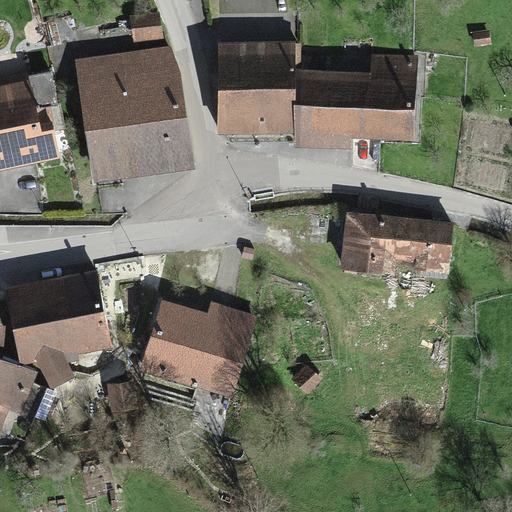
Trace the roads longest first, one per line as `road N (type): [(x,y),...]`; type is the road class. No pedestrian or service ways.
road 1 (residential): [(511,219),(309,174),(253,174),(209,186)]
road 2 (tertiary): [(0,260),(131,240),(209,186)]
road 3 (residential): [(209,186),(198,96),(170,0)]
